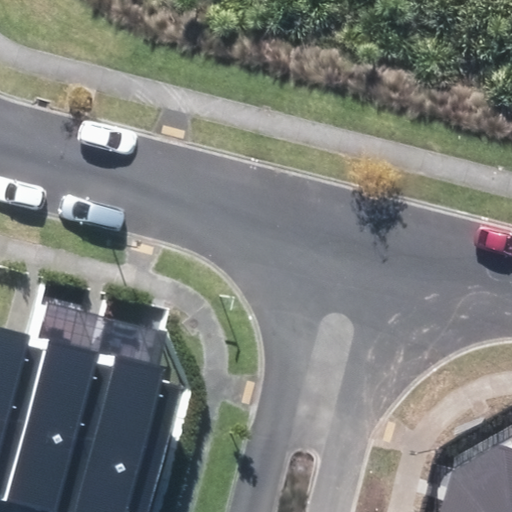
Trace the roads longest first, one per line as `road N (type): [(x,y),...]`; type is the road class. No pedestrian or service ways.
road 1 (residential): [(324,234),(0,147)]
road 2 (residential): [(251,511),(324,234)]
road 3 (residential): [(418,257),(350,511)]
